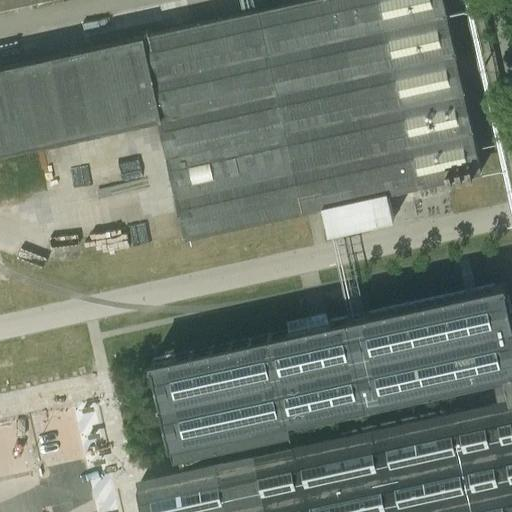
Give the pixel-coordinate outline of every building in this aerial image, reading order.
[(0,0),(0,9),(41,0),(0,0)] [(364,133),(377,193),(389,190),(447,178),(448,180),(452,179),(452,177),(457,175),(458,178),(462,177),(462,174),(467,173),(468,175),(472,174),(472,172),(481,170),(443,0),(298,0),(239,13),(248,55),(362,30),(384,128),(364,133)] [(185,235),(323,205),(329,232),(395,218),(389,190),(377,193),(364,133),(384,128),(362,30),(248,55),(239,13),(0,65),(0,151),(159,117),(185,235)] [(172,355),(152,359),(169,437),(189,433),(511,362),(511,316),(505,282),(415,302),(330,321),(249,338),(193,350),(172,355)] [(511,511),(511,405),(138,487),(140,497),(139,497),(142,511),(511,511)]
